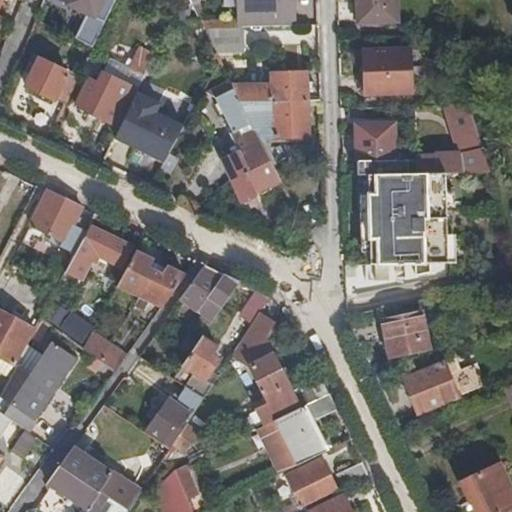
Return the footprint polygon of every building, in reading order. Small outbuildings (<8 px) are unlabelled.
[(103,0),(70,0),(68,7),(94,19),(99,10),(102,12),(108,2),(104,0),(103,0)] [(189,0),(202,26),(245,25),(261,24),(292,23),(290,0),(234,0),(235,17),(200,18),(197,0),(189,0)] [(394,0),(356,0),(356,22),(395,22),(394,0)] [(245,25),(202,26),(215,50),(247,50),(245,25)] [(410,94),(409,49),(364,49),(363,95),(410,94)] [(57,100),(67,105),(78,82),(68,78),(69,75),(39,61),(27,89),(56,103),(57,100)] [(239,100),(306,99),(305,73),(269,73),(270,87),(234,89),(235,91),(239,100)] [(122,127),(138,95),(141,90),(131,85),(125,94),(90,78),(77,107),(122,127)] [(216,100),(235,91),(234,89),(230,82),(206,94),(216,100)] [(220,162),(230,182),(260,167),(254,155),(264,149),(258,136),(239,100),(235,91),(216,100),(233,133),(241,131),(248,149),(220,162)] [(122,127),(117,137),(165,162),(181,129),(152,114),(157,104),(138,95),(122,127)] [(307,134),(306,99),(239,100),(258,136),(307,134)] [(487,157),(471,105),(442,106),(443,118),(457,117),(467,152),(462,153),(467,173),(492,172),(487,157)] [(395,124),(357,125),(358,167),(397,166),(395,124)] [(260,167),(230,182),(246,209),(259,201),(255,192),(280,181),(270,161),(264,149),(254,155),(260,167)] [(417,159),(417,175),(439,174),(439,159),(417,159)] [(417,175),(359,176),(360,265),(466,263),(464,172),(439,174),(417,175)] [(63,242),(81,207),(48,192),(31,227),(63,242)] [(131,249),(91,229),(72,265),(65,278),(73,282),(90,253),(97,256),(120,268),(131,249)] [(92,265),(97,256),(90,253),(73,282),(78,284),(88,263),(92,265)] [(152,259),(137,253),(119,287),(140,299),(160,267),(151,263),(152,259)] [(45,280),(60,289),(65,278),(72,265),(55,257),(45,280)] [(164,311),(188,278),(170,269),(168,271),(160,267),(140,299),(164,311)] [(215,321),(240,283),(207,267),(184,299),(215,321)] [(261,315),(272,298),(259,291),(245,311),(258,319),(261,315)] [(0,359),(17,368),(19,364),(37,330),(0,309),(0,359)] [(391,356),(430,347),(422,313),(383,321),(391,356)] [(276,324),(261,315),(258,319),(238,350),(250,356),(271,404),(258,410),(266,428),(332,397),(324,380),(295,393),(269,336),(276,324)] [(204,338),(175,381),(190,391),(204,401),(212,388),(207,383),(224,359),(218,355),(221,348),(204,338)] [(0,409),(5,413),(15,421),(25,427),(76,358),(54,342),(31,372),(19,364),(17,368),(0,399),(0,409)] [(100,361),(118,375),(130,358),(111,345),(100,361)] [(486,387),(477,364),(458,372),(454,360),(403,378),(417,413),(486,387)] [(511,385),(501,390),(511,415),(511,385)] [(172,400),(149,435),(171,450),(204,401),(190,391),(180,404),(172,400)] [(282,475),(329,451),(314,421),(338,409),(332,397),(266,428),(261,431),(282,475)] [(0,422),(0,468),(7,458),(0,453),(0,443),(15,421),(5,413),(0,422)] [(0,468),(0,511),(18,511),(62,453),(25,427),(15,421),(0,443),(0,453),(7,458),(0,468)] [(114,473),(76,449),(64,466),(103,492),(114,473)] [(305,507),(337,491),(322,461),(281,481),(288,495),(293,493),(301,509),(305,507)] [(343,488),(370,475),(364,464),(338,477),(343,488)] [(511,511),(511,494),(498,465),(458,484),(472,511),(511,511)] [(103,492),(64,466),(50,484),(94,511),(131,511),(132,511),(131,510),(103,492)] [(187,469),(180,473),(194,502),(201,498),(187,469)] [(143,491),(114,473),(103,492),(131,510),(143,491)] [(301,509),(295,511),(351,511),(345,498),(315,511),(307,511),(305,507),(301,509)]
